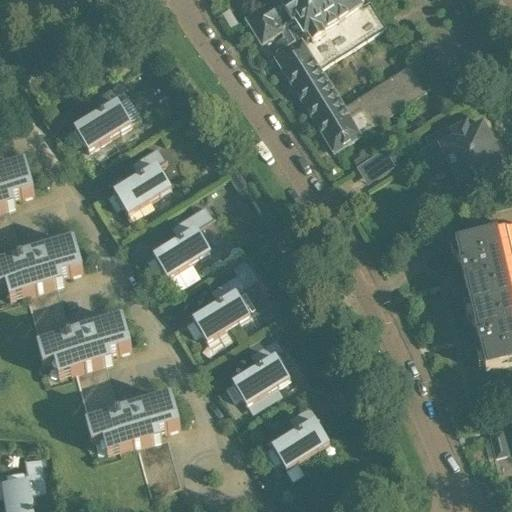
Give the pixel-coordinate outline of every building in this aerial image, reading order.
[(262,47),(281,35),(290,50),(274,60),(335,157),(362,140),(360,138),(428,96),(411,69),(343,110),(319,71),(387,31),(370,4),(363,9),(361,6),(365,3),(362,0),(281,0),(246,22),(262,47)] [(127,100),(126,101),(118,89),(93,104),(101,117),(67,137),(68,138),(69,138),(77,151),(83,147),(89,156),(133,129),(140,124),(126,102),(128,101),(127,100)] [(425,141),(430,152),(425,155),(433,171),(448,163),(461,190),(502,169),(482,127),(472,132),(469,126),(450,136),(447,131),(425,141)] [(132,168),(140,180),(107,201),(108,202),(116,214),(123,211),(129,220),(172,193),(158,171),(168,165),(167,164),(165,165),(158,152),(132,168)] [(355,165),(359,172),(378,161),(373,153),(355,165)] [(378,161),(359,172),(368,186),(395,169),(387,155),(378,161)] [(15,205),(35,199),(27,169),(0,176),(0,216),(17,212),(15,205)] [(239,179),(230,185),(238,197),(247,191),(239,179)] [(172,232),(180,244),(147,265),(147,266),(148,265),(156,278),(162,274),(168,283),(211,257),(198,235),(216,223),(215,222),(214,223),(206,211),(172,232)] [(471,312),(511,302),(511,236),(456,250),(461,273),(448,276),(451,293),(465,290),(471,312)] [(84,277),(84,276),(75,246),(0,267),(0,291),(7,290),(11,305),(66,290),(63,282),(84,277)] [(249,273),(244,276),(212,295),(219,308),(186,328),(187,330),(187,329),(195,342),(202,338),(208,347),(251,320),(260,315),(246,293),(253,288),(253,287),(256,285),(249,273)] [(511,302),(471,312),(476,334),(462,337),(466,354),(480,351),(486,374),(511,367),(511,302)] [(132,354),(124,324),(38,348),(44,371),(55,367),(59,383),(114,367),(112,360),(132,354)] [(284,356),(276,343),(251,359),(259,372),(226,392),(226,393),(227,393),(235,406),(241,402),(247,411),(259,403),(264,411),(283,400),(278,392),(291,384),(277,362),(286,356),(285,355),(284,356)] [(102,395),(97,379),(80,384),(85,400),(102,395)] [(326,400),(337,418),(356,406),(345,388),(326,400)] [(181,432),(173,402),(86,426),(93,448),(104,445),(108,460),(163,445),(161,438),(181,432)] [(291,423),(298,435),(265,456),(266,457),(267,457),(275,469),(281,465),(287,475),(330,448),(316,426),(320,423),(319,422),(318,423),(310,411),(291,423)] [(491,438),(493,446),(486,448),(489,461),(496,459),(496,461),(508,458),(503,435),(491,438)] [(25,464),(27,474),(6,478),(7,489),(3,489),(6,511),(33,511),(32,499),(46,496),(41,463),(27,465),(26,464),(25,464)]
